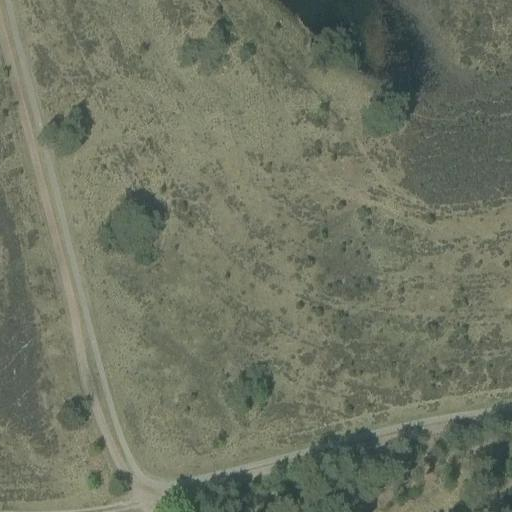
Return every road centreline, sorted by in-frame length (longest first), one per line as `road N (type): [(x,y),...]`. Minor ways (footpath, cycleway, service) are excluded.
road 1 (track): [(0,24),(82,370),(123,473),(150,502)]
road 2 (track): [(511,419),(150,502)]
